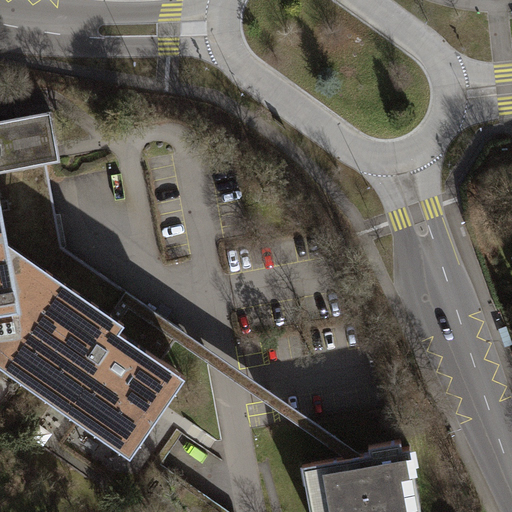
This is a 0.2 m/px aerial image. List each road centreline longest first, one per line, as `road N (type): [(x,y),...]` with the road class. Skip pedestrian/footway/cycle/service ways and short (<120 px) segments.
road 1 (secondary): [(511,464),(400,158)]
road 2 (secondary): [(227,48),(258,85),(338,143),(363,157),(400,158)]
road 3 (secondary): [(49,28),(105,44),(227,48)]
road 4 (secondary): [(225,8),(49,28)]
road 5 (secondary): [(451,93),(429,46),(365,0)]
